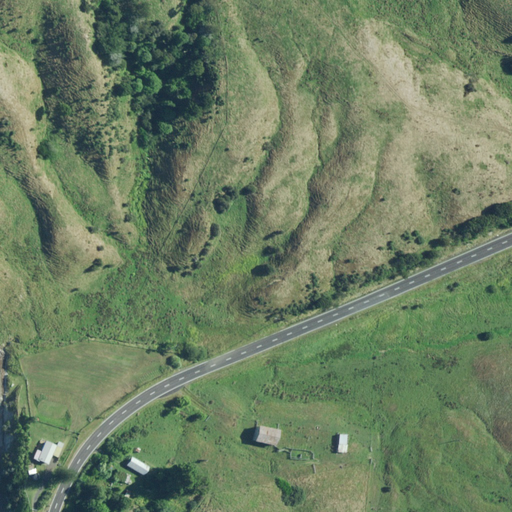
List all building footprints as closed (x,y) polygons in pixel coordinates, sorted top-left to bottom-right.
[(48,406),(46,403),(36,411),(39,414),(48,406)] [(277,430),(256,425),(253,441),(274,445),(277,430)] [(345,434),(337,434),(336,452),(344,452),(345,434)] [(37,451),(32,449),(26,463),(33,466),(36,461),(45,464),(53,445),(42,440),(37,451)] [(62,443),(57,441),(51,454),(56,457),(62,443)] [(148,467),(130,456),(124,466),(142,476),(148,467)] [(129,475),(122,473),(120,482),(127,483),(129,475)]
